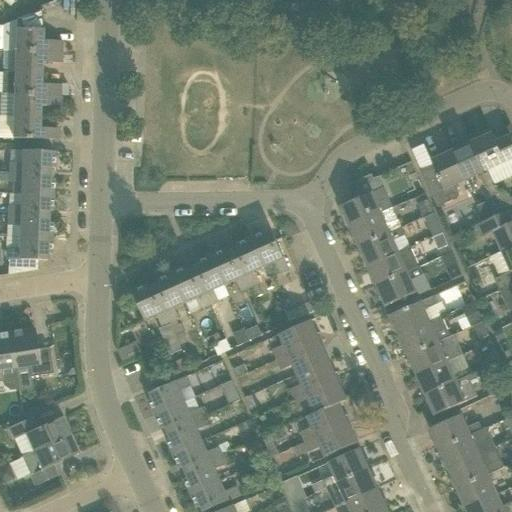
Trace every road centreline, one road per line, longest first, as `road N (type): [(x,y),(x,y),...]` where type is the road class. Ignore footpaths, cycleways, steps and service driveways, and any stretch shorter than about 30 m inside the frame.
road 1 (residential): [(427,511),(399,449),(390,378),(316,219)]
road 2 (residential): [(511,101),(504,85),(346,165),(316,219)]
road 3 (residential): [(316,219),(297,206),(102,202)]
road 4 (residential): [(136,473),(105,404),(96,355),(99,277)]
road 5 (residential): [(102,202),(107,0)]
